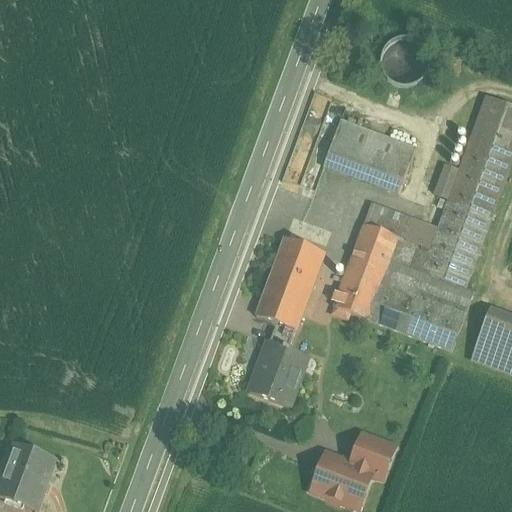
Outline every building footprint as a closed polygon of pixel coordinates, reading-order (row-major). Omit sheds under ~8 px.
[(473,296),(511,186),(511,110),(490,103),(443,235),(379,212),(342,315),(456,356),(475,304),(437,290),(440,284),(473,296)] [(416,151),(342,122),(324,167),(398,196),(416,151)] [(332,263),(293,248),(263,328),(302,343),(332,263)] [(276,352),(252,413),(295,430),(319,368),(276,352)] [(35,511),(56,455),(17,441),(0,486),(0,505),(17,511),(35,511)] [(395,497),(407,466),(358,448),(349,473),(324,465),(310,502),(337,511),(359,511),(368,488),(395,497)]
